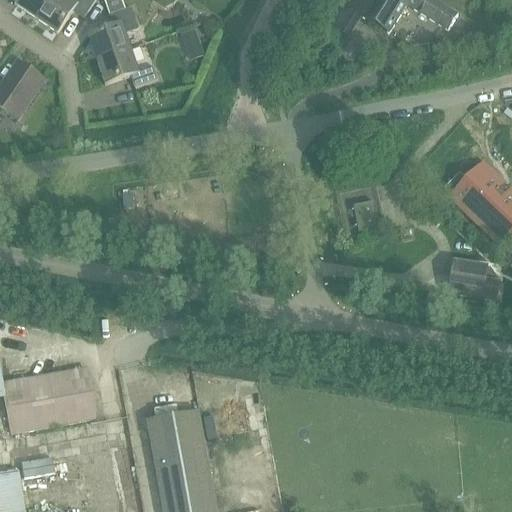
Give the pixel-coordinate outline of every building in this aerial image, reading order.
[(18,0),(14,6),(36,21),(49,0),(18,0)] [(49,0),(36,21),(57,35),(72,13),(83,20),(96,0),(49,0)] [(347,0),(343,7),(342,8),(388,37),(408,6),(415,10),(413,13),(448,35),(458,19),(427,0),(347,0)] [(88,38),(97,62),(130,51),(125,36),(138,31),(131,10),(109,17),(113,29),(88,38)] [(199,45),(184,51),(189,64),(203,58),(199,45)] [(138,75),(130,51),(97,62),(105,87),(130,78),(134,90),(158,82),(154,70),(138,75)] [(340,59),(329,70),(337,78),(348,68),(340,59)] [(17,64),(0,88),(0,109),(17,122),(44,83),(17,64)] [(507,253),(511,247),(511,197),(475,161),(445,193),(507,253)] [(132,196),(121,197),(122,211),(133,210),(132,196)] [(372,204),(353,208),(358,232),(377,228),(372,204)] [(148,243),(147,251),(157,252),(158,245),(148,243)] [(454,264),(449,294),(496,302),(499,284),(485,282),(487,270),(454,264)] [(1,382),(0,382),(0,401),(5,401),(11,431),(12,437),(86,423),(94,421),(86,380),(84,370),(77,372),(2,386),(1,382)] [(146,423),(162,511),(215,511),(198,413),(146,423)] [(23,482),(53,477),(51,461),(20,466),(23,482)] [(26,511),(19,473),(0,476),(0,511),(26,511)]
